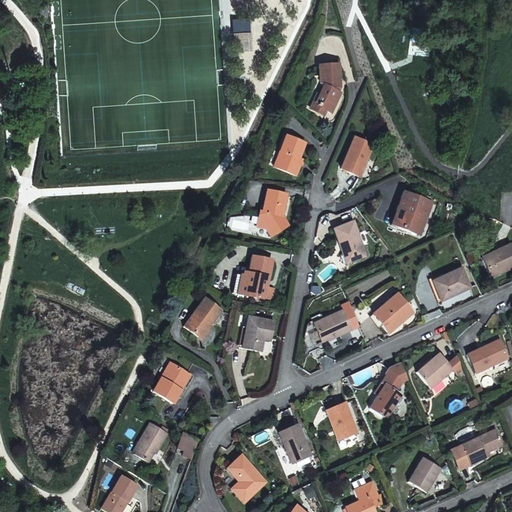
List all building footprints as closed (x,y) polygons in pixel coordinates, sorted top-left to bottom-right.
[(248,19),(233,19),(234,34),(248,33),(248,19)] [(317,107),(326,110),(331,113),(340,93),(335,91),(339,82),(338,65),(317,66),(319,84),(322,86),(318,95),(315,103),(318,105),(317,107)] [(323,116),(326,110),(317,107),(318,105),(315,103),(318,95),(314,93),(308,109),(323,116)] [(285,135),(279,151),(282,152),(276,168),(296,175),(301,159),(298,158),(304,143),(285,135)] [(372,146),(353,138),(340,169),(358,176),(372,146)] [(282,152),(279,151),(273,167),(276,168),(282,152)] [(259,211),(256,225),(265,227),(271,236),(287,225),(281,216),(285,195),(267,191),(262,212),(259,211)] [(403,193),(397,211),(405,214),(400,227),(420,235),(431,203),(403,193)] [(405,214),(397,211),(391,225),(400,227),(405,214)] [(332,230),(338,246),(341,245),(348,263),(365,255),(351,222),(332,230)] [(341,245),(338,246),(345,264),(348,263),(341,245)] [(495,254),(482,260),(491,278),(511,267),(511,252),(508,245),(494,251),(495,254)] [(243,272),(242,276),(239,295),(261,298),(263,285),(264,280),(267,280),(270,261),(250,257),(247,273),(243,272)] [(460,268),(431,282),(440,301),(469,288),(460,268)] [(239,295),(242,276),(235,274),(231,293),(239,295)] [(272,287),(263,285),(261,298),(269,300),(272,287)] [(33,292),(28,295),(31,300),(36,298),(33,292)] [(372,314),(388,333),(411,313),(395,294),(372,314)] [(207,322),(211,324),(221,310),(203,298),(182,326),(197,337),(207,322)] [(320,342),(331,337),(332,339),(351,330),(342,310),(312,324),(320,342)] [(270,338),(273,322),(246,317),(241,348),(260,351),(263,337),(270,338)] [(213,325),(211,324),(207,322),(197,337),(202,340),(213,325)] [(483,351),(500,343),(499,340),(482,348),(483,351)] [(507,359),(500,343),(483,351),(482,348),(466,355),(475,374),(507,359)] [(452,371),(437,354),(415,373),(429,390),(452,371)] [(177,389),(185,374),(168,364),(151,392),(172,404),(180,391),(177,389)] [(407,381),(400,364),(389,369),(385,375),(386,375),(380,384),(383,387),(376,397),(368,409),(380,417),(388,415),(396,403),(393,401),(398,394),(400,395),(405,388),(400,385),(400,384),(407,381)] [(188,376),(185,374),(177,389),(180,391),(188,376)] [(373,395),(376,397),(383,387),(380,384),(373,395)] [(478,406),(475,399),(466,404),(469,410),(478,406)] [(324,412),(337,441),(356,433),(343,403),(324,412)] [(155,447),(158,449),(165,435),(148,424),(131,453),(147,462),(155,447)] [(296,425),(278,434),(292,464),(310,456),(296,425)] [(483,455),(487,452),(501,446),(493,430),(455,447),(448,450),(458,470),(485,458),(483,455)] [(356,433),(337,441),(340,447),(359,438),(356,433)] [(191,437),(186,434),(177,450),(183,453),(191,437)] [(190,458),(199,441),(191,437),(183,453),(182,454),(190,458)] [(452,440),(445,444),(448,450),(455,447),(452,440)] [(239,482),(234,487),(246,500),(265,482),(241,456),(227,469),(239,482)] [(407,483),(425,493),(439,469),(421,458),(407,483)] [(100,509),(105,511),(116,511),(123,501),(125,503),(135,486),(119,477),(100,509)] [(368,511),(372,509),(384,503),(380,494),(377,495),(370,482),(351,491),(357,502),(343,508),(344,511),(368,511)] [(315,493),(311,486),(305,489),(308,496),(315,493)] [(246,500),(234,487),(232,489),(244,502),(246,500)] [(123,501),(116,511),(120,511),(125,503),(123,501)]
